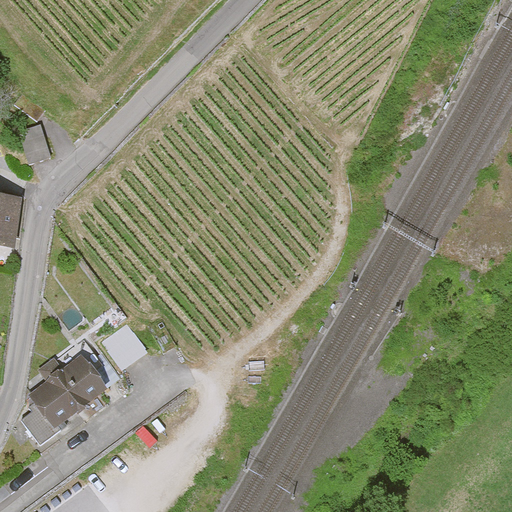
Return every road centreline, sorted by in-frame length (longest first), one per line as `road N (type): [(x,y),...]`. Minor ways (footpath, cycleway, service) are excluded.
road 1 (residential): [(250,0),(39,216),(21,354),(0,416)]
road 2 (residential): [(182,375),(0,509)]
